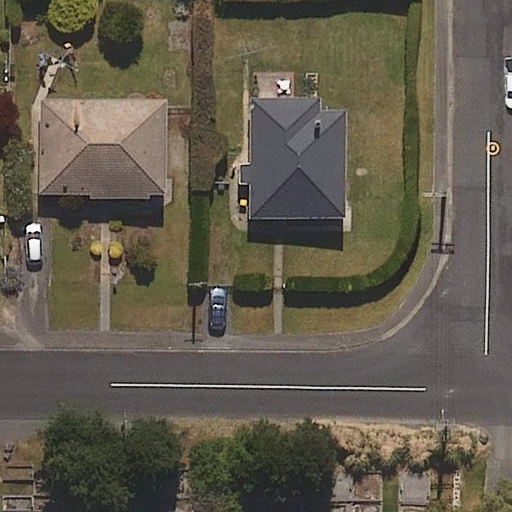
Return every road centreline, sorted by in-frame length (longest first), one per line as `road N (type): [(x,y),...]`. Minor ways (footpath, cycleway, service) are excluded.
road 1 (residential): [(487,370),(0,373)]
road 2 (residential): [(487,370),(494,0)]
